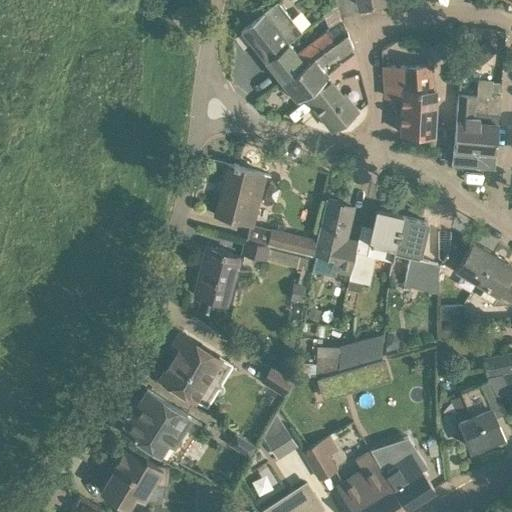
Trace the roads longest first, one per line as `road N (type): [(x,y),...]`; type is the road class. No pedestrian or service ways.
road 1 (unclassified): [(18,511),(108,385),(144,313),(190,134)]
road 2 (residential): [(364,157),(375,116),(367,31),(447,14),(511,24)]
road 3 (residential): [(493,222),(364,157)]
road 4 (residential): [(511,97),(493,222)]
